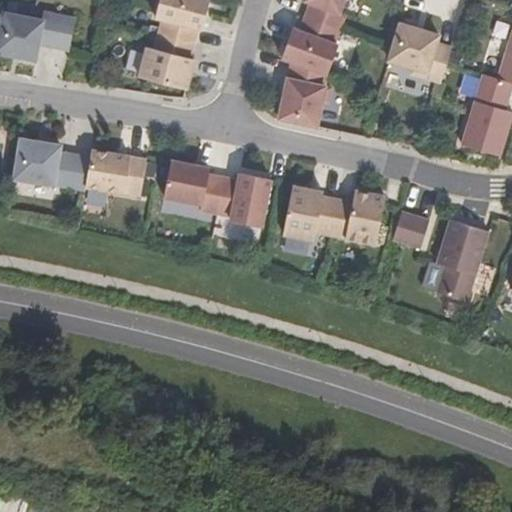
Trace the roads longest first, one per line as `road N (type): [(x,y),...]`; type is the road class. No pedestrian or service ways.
road 1 (secondary): [(0,304),(156,334),(351,390),(511,448)]
road 2 (residential): [(228,125),(476,186),(511,186)]
road 3 (residential): [(0,89),(228,125)]
road 4 (residential): [(228,125),(257,0)]
